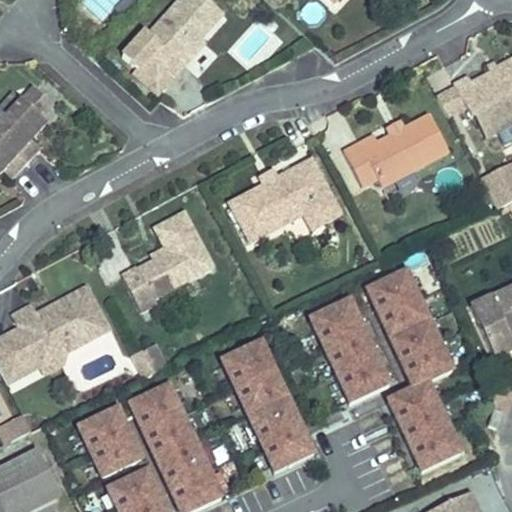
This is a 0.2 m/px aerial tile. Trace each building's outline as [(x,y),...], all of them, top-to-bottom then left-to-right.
[(139,0),(123,0),(114,11),(123,18),(139,0)] [(183,71),(178,67),(200,42),(223,17),(204,0),(178,0),(147,36),(143,32),(120,57),(136,72),(131,77),(157,100),(183,71)] [(206,47),(200,42),(178,67),(183,71),(206,47)] [(493,110),(505,132),(511,127),(511,63),(503,68),(507,75),(497,80),(495,76),(481,83),(477,77),(462,85),(463,87),(474,108),(479,118),(481,117),(493,110)] [(497,80),(507,75),(503,68),(501,64),(491,69),(495,76),(497,80)] [(474,108),(463,87),(443,98),(453,118),(474,108)] [(0,177),(2,175),(12,183),(40,152),(31,144),(46,128),(41,123),(53,109),(31,89),(20,102),(2,121),(0,119),(0,177)] [(0,119),(2,121),(20,102),(12,94),(0,106),(0,119)] [(505,132),(493,110),(481,117),(493,138),(505,132)] [(377,174),(382,182),(384,187),(452,151),(433,114),(406,128),(405,134),(397,139),(393,135),(381,142),(377,136),(349,151),(364,181),(377,174)] [(390,129),(393,135),(397,139),(405,134),(406,128),(403,123),(390,129)] [(254,246),(292,225),(307,217),(336,202),(315,162),(282,180),(265,189),(233,206),(254,246)] [(511,166),(487,178),(502,210),(509,206),(511,205),(511,166)] [(260,180),(265,189),(282,180),(277,171),(260,180)] [(369,189),(382,182),(377,174),(364,181),(369,189)] [(345,217),(336,202),(307,217),(316,233),(345,217)] [(157,307),(154,303),(215,271),(184,214),(152,231),(165,255),(135,271),(135,270),(120,277),(141,316),(157,307)] [(402,277),(362,296),(376,324),(415,305),(402,277)] [(511,288),(485,302),(493,318),(475,327),(491,361),(510,352),(508,346),(511,343),(511,288)] [(40,372),(35,362),(46,356),(51,365),(68,356),(110,334),(86,289),(35,316),(30,307),(10,317),(17,330),(0,339),(0,375),(7,389),(40,372)] [(493,318),(485,302),(467,310),(475,327),(493,318)] [(415,305),(376,324),(386,345),(425,326),(415,305)] [(345,306),(306,325),(319,353),(359,334),(345,306)] [(425,326),(386,345),(395,365),(435,347),(425,326)] [(359,334),(319,353),(332,380),(372,361),(359,334)] [(131,358),(142,381),(167,370),(156,346),(131,358)] [(435,347),(395,365),(409,394),(423,387),(448,375),(435,347)] [(257,348),(218,367),(231,395),(271,376),(257,348)] [(64,368),(68,356),(51,365),(46,356),(35,362),(40,372),(44,379),(64,368)] [(385,390),(372,361),(332,380),(346,408),(385,390)] [(271,376),(231,395),(244,422),(284,403),(271,376)] [(409,394),(384,406),(394,427),(434,409),(423,387),(409,394)] [(126,410),(140,439),(179,420),(166,392),(126,410)] [(297,430),(284,403),(244,422),(257,449),(297,430)] [(434,409),(394,427),(404,448),(443,429),(434,409)] [(494,411),(488,428),(497,431),(503,414),(494,411)] [(115,415),(75,433),(89,462),(128,443),(115,415)] [(1,428),(9,444),(30,434),(22,418),(1,428)] [(179,420),(140,439),(153,466),(192,447),(179,420)] [(0,428),(0,442),(3,447),(9,444),(1,428),(0,428)] [(443,429),(404,448),(418,477),(457,458),(447,436),(443,429)] [(310,459),(297,430),(257,449),(271,478),(310,459)] [(128,443),(89,462),(99,483),(139,465),(128,443)] [(192,447),(153,466),(166,493),(205,474),(192,447)] [(0,511),(37,511),(59,502),(37,458),(0,475),(0,511)] [(205,474),(166,493),(174,511),(198,511),(219,503),(205,474)] [(112,511),(124,511),(155,498),(145,477),(105,496),(112,511)] [(474,511),(465,493),(426,511),(474,511)] [(161,511),(155,498),(124,511),(161,511)]
